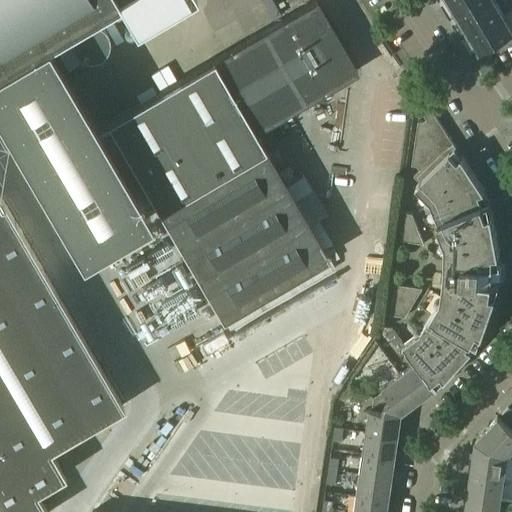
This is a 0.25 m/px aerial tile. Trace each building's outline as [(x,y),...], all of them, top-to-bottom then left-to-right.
[(0,0),(0,70),(117,1),(116,0),(0,0)] [(181,0),(116,0),(117,1),(134,28),(181,0)] [(482,0),(450,0),(458,14),(482,0)] [(503,13),(495,0),(482,0),(458,14),(469,33),(503,13)] [(108,124),(149,194),(255,131),(358,71),(316,1),(108,124)] [(511,34),(511,28),(503,13),(469,33),(481,52),(511,34)] [(48,42),(0,70),(0,120),(83,260),(152,219),(48,42)] [(57,48),(69,68),(80,62),(68,42),(57,48)] [(408,346),(419,360),(439,387),(480,341),(501,282),(503,260),(492,197),(457,145),(428,103),(420,108),(427,118),(423,121),(418,120),(413,164),(417,165),(421,169),(415,174),(436,196),(453,237),(453,259),(452,273),(449,295),(426,333),(408,346)] [(225,320),(231,330),(336,268),(310,225),(327,215),(304,175),(287,185),(255,131),(149,194),(224,321),(225,320)] [(0,511),(46,511),(52,509),(39,487),(67,470),(53,445),(124,404),(15,219),(0,193),(0,511)] [(425,243),(412,213),(405,212),(401,240),(425,243)] [(158,319),(158,266),(126,266),(127,319),(158,319)] [(406,316),(423,287),(395,283),(391,314),(406,316)] [(190,342),(220,331),(216,320),(186,331),(190,342)] [(387,334),(395,345),(403,339),(395,329),(387,334)] [(419,360),(400,373),(421,400),(439,387),(419,360)] [(400,373),(371,395),(403,414),(421,400),(400,373)] [(366,431),(400,436),(403,414),(371,395),(366,431)] [(511,420),(511,408),(509,406),(503,412),(511,420)] [(504,460),(511,451),(511,428),(498,416),(476,441),(504,460)] [(345,428),(335,426),(333,439),(343,441),(345,428)] [(400,436),(366,431),(363,452),(396,457),(400,436)] [(133,459),(146,467),(162,443),(149,434),(133,459)] [(476,441),(471,474),(502,478),(504,460),(476,441)] [(360,474),(393,478),(396,457),(363,452),(360,474)] [(331,456),(329,469),(338,471),(340,458),(331,456)] [(338,471),(329,469),(327,482),(336,484),(338,471)] [(390,500),(393,478),(360,474),(357,495),(390,500)] [(468,495),(499,500),(502,478),(471,474),(468,495)] [(354,511),(388,511),(390,500),(357,495),(354,511)] [(497,511),(499,500),(468,495),(465,511),(497,511)] [(332,511),(334,501),(324,499),(322,511),(332,511)]
